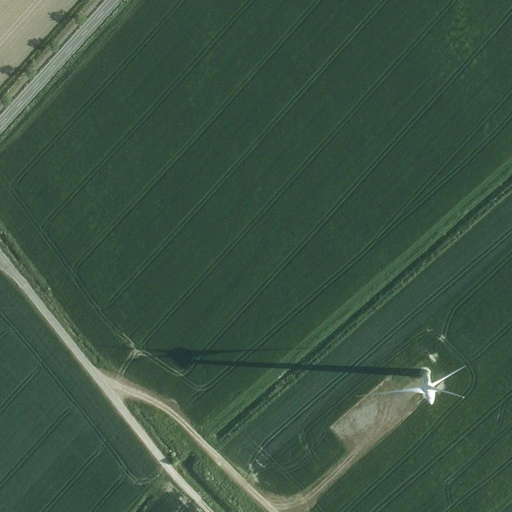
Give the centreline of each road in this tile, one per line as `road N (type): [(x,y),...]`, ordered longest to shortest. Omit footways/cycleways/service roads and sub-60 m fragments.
road 1 (track): [(0,246),(209,511)]
road 2 (track): [(103,380),(176,412),(270,511)]
road 3 (secondary): [(0,126),(114,0)]
road 4 (track): [(410,406),(296,511)]
